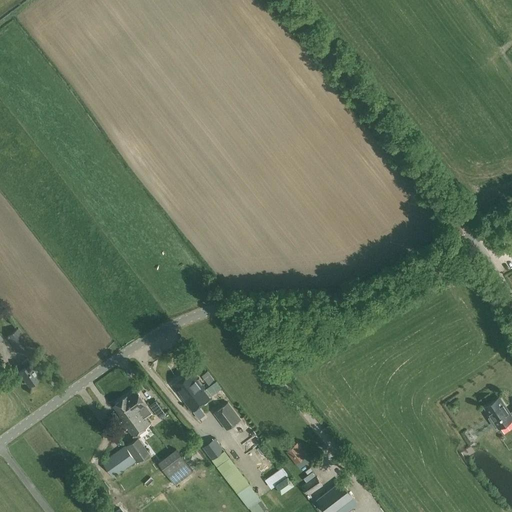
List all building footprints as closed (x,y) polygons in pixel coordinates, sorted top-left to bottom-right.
[(6,336),(18,352),(30,343),(18,327),(14,322),(4,329),(8,335),(6,336)] [(202,362),(195,353),(192,355),(199,364),(202,362)] [(21,363),(24,367),(19,371),(29,385),(40,377),(36,372),(37,371),(31,362),(31,363),(27,358),(21,363)] [(193,411),(211,397),(191,370),(173,384),(193,411)] [(217,383),(208,371),(202,375),(211,387),(217,383)] [(137,463),(140,461),(151,453),(140,439),(142,437),(140,434),(152,426),(146,419),(153,414),(146,404),(147,403),(137,390),(128,396),(127,395),(113,405),(123,418),(121,420),(122,421),(127,428),(135,438),(103,462),(114,477),(136,461),(137,463)] [(511,407),(510,408),(500,392),(486,400),(491,410),(489,411),(495,421),(497,420),(498,422),(511,413),(511,407)] [(155,411),(161,407),(156,400),(150,405),(155,411)] [(214,412),(227,430),(241,419),(229,402),(214,412)] [(122,421),(115,426),(121,433),(127,428),(122,421)] [(239,437),(242,441),(252,434),(249,429),(239,437)] [(216,437),(203,447),(213,460),(225,450),(216,437)] [(300,468),(311,459),(307,455),(297,442),(287,451),(296,463),(300,468)] [(259,445),(254,449),(264,461),(268,458),(259,445)] [(158,462),(167,474),(175,485),(193,471),(177,449),(167,456),(160,461),(158,462)] [(308,466),(301,470),(306,477),(313,472),(308,466)] [(271,488),(289,475),(283,467),(265,479),(271,488)] [(308,495),(323,485),(317,476),(302,486),(300,488),(306,496),(308,494),(308,495)] [(327,511),(333,511),(354,497),(341,481),(318,499),(327,511)] [(275,493),(282,507),(291,502),(284,488),(275,493)] [(131,511),(125,503),(112,511),(131,511)]
